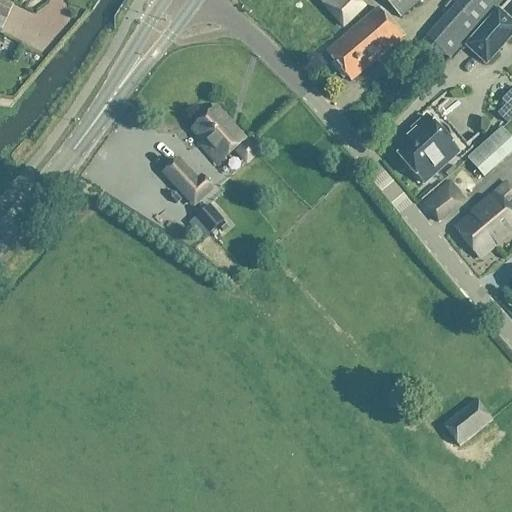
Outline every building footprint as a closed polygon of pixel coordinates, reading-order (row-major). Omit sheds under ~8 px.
[(0,0),(0,29),(12,4),(2,0),(0,0)] [(355,0),(319,0),(319,1),(342,26),(362,7),(355,0)] [(381,0),(398,19),(419,0),(381,0)] [(451,60),(503,1),(501,0),(459,0),(426,38),(451,60)] [(325,52),(350,82),(402,37),(377,8),(325,52)] [(511,25),(497,12),(466,46),(485,63),(511,33),(511,25)] [(501,101),(505,106),(497,114),(506,123),(511,117),(511,89),(511,90),(504,98),(501,101)] [(423,183),(457,153),(461,157),(470,149),(430,104),(422,112),(426,117),(391,148),(401,158),(402,164),(406,169),(409,171),(413,172),(423,183)] [(196,126),(189,132),(199,143),(217,163),(243,140),(215,109),(196,126)] [(511,152),(511,139),(502,128),(467,159),(484,178),(511,152)] [(193,205),(211,189),(201,178),(197,182),(177,161),(164,173),(193,205)] [(448,182),(423,204),(438,222),(464,201),(448,182)] [(511,190),(506,183),(454,228),(478,259),(511,229),(511,190)] [(223,222),(213,228),(224,247),(234,241),(223,222)] [(393,288),(381,299),(407,328),(420,317),(421,318),(436,305),(408,273),(392,287),(393,288)] [(476,399),(443,426),(458,447),(492,420),(476,399)]
